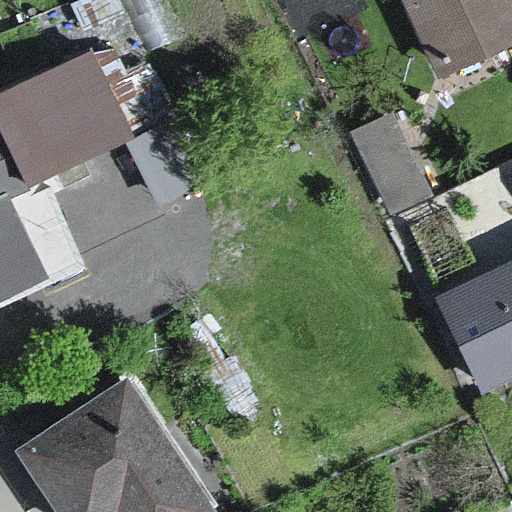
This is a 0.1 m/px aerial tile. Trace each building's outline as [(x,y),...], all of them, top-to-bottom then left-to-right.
[(511,11),(507,0),(386,0),(424,74),(511,34),(511,11)] [(134,128),(92,47),(0,95),(0,120),(8,135),(15,149),(32,181),(134,128)] [(392,202),(435,179),(393,98),(349,121),(392,202)] [(0,120),(0,297),(47,276),(8,197),(32,181),(15,149),(8,135),(0,120)] [(511,254),(446,286),(494,378),(511,370),(511,254)] [(130,371),(25,442),(73,511),(216,511),(219,510),(130,371)]
